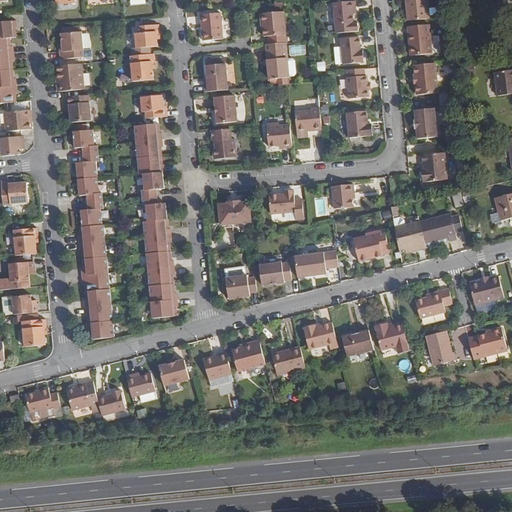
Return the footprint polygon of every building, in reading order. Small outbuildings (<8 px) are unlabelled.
[(352,9),(357,9),(356,0),(334,3),(336,25),(337,33),(359,31),(358,23),(354,23),(353,15),(352,9)] [(405,0),(407,20),(429,18),(427,0),(405,0)] [(287,42),(288,42),(285,10),(262,12),(263,22),(264,22),(265,27),(266,35),(269,35),(270,44),(287,42)] [(222,11),(203,13),(205,39),(225,37),(222,11)] [(0,23),(0,39),(10,38),(16,38),(15,29),(17,28),(16,22),(0,23)] [(157,32),(161,31),(160,24),(138,26),(139,34),(136,34),(137,48),(133,49),(134,55),(152,54),(151,47),(159,46),(158,39),(157,32)] [(429,24),(413,26),(414,34),(411,34),(413,55),(432,53),(429,24)] [(62,27),(62,34),(82,32),(82,25),(62,27)] [(64,52),(61,52),(61,60),(85,57),(82,32),(62,34),(63,44),(64,52)] [(360,37),(340,39),(343,63),(365,61),(363,49),(361,49),(360,37)] [(0,55),(14,54),(13,47),(11,47),(10,38),(0,39),(0,55)] [(270,44),(267,44),(268,59),(269,65),(270,79),(290,77),(289,59),(287,42),(270,44)] [(156,61),(155,53),(152,54),(134,55),(131,56),(133,81),(154,80),(153,70),(152,61),(156,61)] [(0,71),(13,70),(12,61),(14,61),(14,54),(0,55),(0,71)] [(205,83),(206,91),(228,90),(226,63),(221,64),(221,59),(211,60),(212,65),(207,65),(208,76),(208,83),(205,83)] [(289,59),(290,77),(295,76),(297,74),(296,61),(294,59),(289,59)] [(435,63),(414,65),(415,75),(413,75),(414,84),(416,84),(417,94),(438,92),(435,63)] [(366,75),(365,68),(347,70),(349,97),(369,96),(369,88),(368,81),(367,74),(366,75)] [(0,86),(17,85),(16,79),(14,79),(13,70),(0,71),(0,86)] [(60,86),(57,86),(58,92),(85,89),(83,70),(58,73),(59,79),(60,86)] [(497,97),(511,94),(511,70),(494,73),(497,97)] [(0,103),(3,103),(16,102),(15,93),(17,92),(17,85),(0,86),(0,103)] [(92,120),(89,95),(67,97),(67,104),(71,104),(71,111),(72,122),(92,120)] [(164,108),(164,101),(163,95),(142,97),(144,110),(146,110),(148,117),(169,116),(168,108),(164,108)] [(235,96),(215,98),(217,123),(237,121),(235,96)] [(29,120),(28,114),(28,106),(31,106),(31,101),(16,102),(3,103),(5,122),(29,120)] [(313,131),(322,130),(321,115),(320,108),(311,109),(311,111),(296,112),(297,130),(307,129),(313,128),(313,131)] [(437,108),(415,110),(416,120),(415,120),(416,129),(417,129),(418,139),(439,138),(437,108)] [(368,124),(367,111),(347,112),(349,138),(372,136),(372,134),(372,126),(372,124),(368,124)] [(160,132),(159,123),(135,125),(136,141),(163,139),(162,132),(160,132)] [(293,147),(290,124),(280,125),(277,123),(267,123),(270,146),(279,145),(284,144),(284,148),(293,147)] [(94,129),(75,131),(77,148),(83,147),(84,154),(99,153),(99,145),(95,145),(94,129)] [(231,129),(211,130),(213,142),(215,143),(215,148),(213,150),(214,158),(216,160),(236,159),(234,139),(232,139),(231,129)] [(1,138),(2,156),(21,154),(20,149),(26,148),(25,136),(1,138)] [(164,146),(163,139),(136,141),(138,158),(162,155),(162,147),(164,146)] [(444,152),(422,155),(424,169),(422,169),(422,171),(422,180),(423,181),(447,179),(444,152)] [(99,153),(84,154),(85,162),(78,162),(80,177),(98,176),(97,161),(100,161),(99,153)] [(163,165),(162,155),(138,158),(139,174),(143,173),(163,172),(166,171),(165,165),(163,165)] [(164,189),(163,172),(143,173),(144,189),(141,190),(142,197),(158,196),(157,189),(164,189)] [(98,176),(80,177),(81,195),(88,194),(88,201),(104,199),(103,192),(100,192),(98,176)] [(8,184),(7,181),(0,181),(0,184),(2,206),(28,204),(26,183),(16,184),(8,184)] [(353,193),(355,193),(355,184),(333,186),(335,208),(354,206),(353,198),(353,193)] [(467,190),(462,191),(465,206),(470,205),(467,190)] [(292,191),(284,191),(283,191),(283,194),(268,195),(270,214),(294,212),(295,220),(304,220),(302,199),(295,200),(294,191),(292,191)] [(462,206),(459,193),(453,195),(456,207),(462,206)] [(500,221),(494,222),(496,230),(509,226),(508,219),(511,218),(511,193),(494,199),(498,213),(500,221)] [(159,204),(158,196),(142,197),(143,205),(146,205),(147,221),(167,219),(165,203),(159,204)] [(104,207),(104,199),(88,201),(89,208),(83,209),(84,225),(103,223),(101,207),(104,207)] [(227,204),(219,204),(221,225),(251,222),(250,202),(241,202),(241,201),(227,202),(227,204)] [(384,212),(387,223),(394,222),(393,219),(392,210),(384,212)] [(450,213),(419,221),(420,221),(425,242),(448,236),(449,240),(456,238),(455,233),(462,231),(459,216),(451,218),(450,213)] [(492,223),(494,222),(500,221),(498,213),(490,215),(492,223)] [(399,217),(393,219),(394,222),(395,227),(404,225),(403,219),(399,217)] [(168,219),(167,219),(147,221),(144,221),(145,237),(172,236),(171,228),(169,228),(168,219)] [(414,251),(426,248),(426,247),(425,244),(425,242),(420,221),(404,225),(395,227),(395,231),(399,250),(406,248),(406,250),(409,249),(414,251)] [(104,223),(103,223),(84,225),(80,225),(81,234),(79,235),(80,241),(106,239),(104,223)] [(16,255),(37,254),(36,244),(35,236),(39,236),(38,229),(14,231),(16,255)] [(355,237),(359,259),(383,255),(383,253),(390,252),(386,229),(367,232),(367,235),(355,237)] [(172,242),(172,236),(145,237),(147,253),(171,252),(170,242),(172,242)] [(425,244),(426,247),(442,243),(443,241),(449,240),(448,236),(425,242),(425,244)] [(107,255),(106,239),(80,241),(80,248),(83,248),(84,257),(107,255)] [(327,270),(340,268),(337,251),(296,256),(299,278),(310,277),(309,274),(317,274),(317,276),(328,275),(327,270)] [(172,261),(171,252),(147,253),(148,270),(175,267),(174,261),(172,261)] [(109,272),(107,255),(84,257),(84,267),(82,267),(83,274),(109,272)] [(0,288),(0,290),(30,287),(29,274),(34,273),(33,261),(9,263),(11,278),(0,278),(0,288)] [(276,282),(276,284),(285,282),(285,281),(293,280),(290,262),(283,263),(282,261),(260,265),(263,286),(270,285),(270,283),(276,282)] [(175,274),(175,267),(148,270),(150,285),(174,284),(173,274),(175,274)] [(110,288),(109,272),(83,274),(83,280),(86,280),(87,290),(110,288)] [(489,277),(481,279),(470,282),(476,305),(505,298),(499,274),(489,277)] [(250,293),(258,292),(256,277),(248,278),(247,275),(226,278),(229,299),(250,296),(250,293)] [(175,293),(174,284),(150,285),(151,302),(178,300),(177,293),(175,293)] [(112,304),(110,288),(87,290),(87,298),(85,298),(86,306),(112,304)] [(440,293),(427,297),(416,299),(421,316),(446,310),(444,304),(453,302),(449,288),(440,290),(440,293)] [(14,315),(38,312),(36,300),(31,300),(31,295),(12,296),(14,315)] [(4,315),(14,315),(12,296),(2,297),(4,315)] [(178,306),(178,300),(151,302),(153,318),(177,316),(176,307),(178,306)] [(112,304),(86,306),(86,313),(88,312),(89,322),(113,320),(112,304)] [(44,326),(47,326),(46,318),(22,321),(25,346),(46,344),(44,334),(44,326)] [(398,350),(409,347),(407,340),(402,320),(389,323),(388,321),(388,319),(384,320),(377,321),(375,322),(381,346),(397,342),(398,350)] [(115,335),(113,320),(89,322),(87,322),(88,328),(89,328),(90,337),(115,335)] [(331,347),(339,345),(333,321),(320,325),(316,326),(316,324),(314,324),(306,326),(305,326),(310,348),(330,343),(331,347)] [(469,338),(474,358),(508,349),(502,327),(491,331),(491,332),(487,334),(469,338)] [(348,355),(374,348),(370,328),(358,331),(351,333),(343,335),(348,355)] [(451,352),(446,330),(425,335),(432,365),(455,360),(453,351),(451,352)] [(238,370),(266,363),(260,339),(252,341),(253,344),(241,347),(233,348),(238,370)] [(277,373),(305,366),(300,345),(272,353),(277,373)] [(209,379),(232,373),(226,350),(218,352),(218,355),(213,356),(204,358),(209,379)] [(159,365),(164,385),(190,379),(185,359),(176,361),(168,363),(159,365)] [(127,375),(132,396),(156,390),(151,371),(140,374),(135,375),(134,372),(127,375)] [(79,386),(75,387),(68,389),(73,409),(92,404),(94,411),(101,409),(98,396),(93,380),(86,382),(78,384),(79,386)] [(348,383),(341,384),(343,392),(350,390),(348,383)] [(61,405),(58,391),(51,392),(49,385),(40,388),(40,390),(36,391),(26,393),(30,410),(53,405),(54,407),(61,405)] [(101,409),(102,414),(125,409),(120,388),(111,391),(111,393),(98,396),(101,409)] [(53,405),(30,410),(32,418),(55,412),(54,407),(53,405)]
